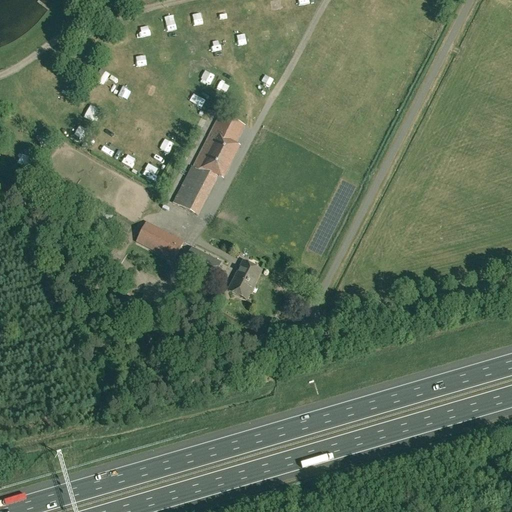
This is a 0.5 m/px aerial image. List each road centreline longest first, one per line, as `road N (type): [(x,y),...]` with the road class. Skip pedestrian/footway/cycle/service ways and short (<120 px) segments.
road 1 (motorway): [(511,364),(6,511)]
road 2 (motorway): [(116,511),(511,396)]
road 3 (unclassified): [(309,328),(471,0)]
road 4 (unclassified): [(309,328),(511,278)]
road 5 (unclassified): [(309,328),(240,339),(131,268)]
